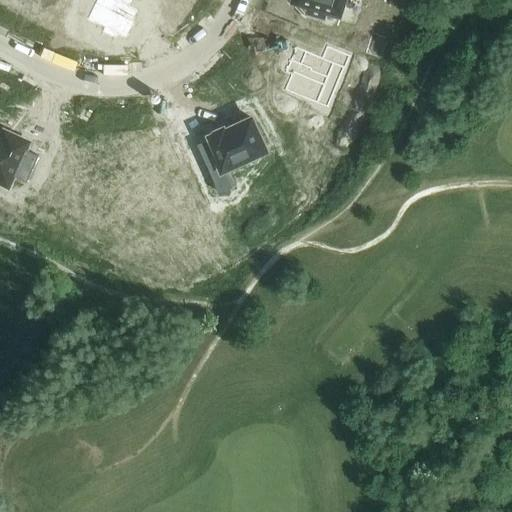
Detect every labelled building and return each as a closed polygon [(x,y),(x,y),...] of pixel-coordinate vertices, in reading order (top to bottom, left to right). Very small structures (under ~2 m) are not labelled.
[(101,32),(115,39),(117,36),(125,40),(134,22),(132,21),(137,11),(128,7),(131,0),(95,0),(86,20),(102,29),(101,32)] [(294,0),(294,2),(309,6),(307,13),(325,18),(327,11),(340,15),(344,0),(294,0)] [(291,75),(285,91),(317,104),(333,65),(344,69),(350,56),(327,46),(322,58),(296,48),(285,73),(291,75)] [(218,161),(206,166),(218,193),(232,187),(224,170),(266,150),(252,118),(249,120),(248,119),(247,119),(247,120),(238,124),(238,123),(236,124),(237,125),(225,131),(224,129),(221,130),(220,129),(219,129),(219,131),(211,134),(211,133),(209,134),(210,135),(207,136),(218,161)] [(0,184),(7,187),(12,176),(25,182),(37,156),(24,150),(27,142),(3,131),(0,136),(0,184)] [(69,200),(100,202),(103,158),(83,157),(83,159),(71,159),(71,166),(58,165),(57,190),(70,191),(69,200)] [(202,202),(195,170),(175,174),(171,161),(129,170),(135,201),(177,191),(180,207),(202,202)]
